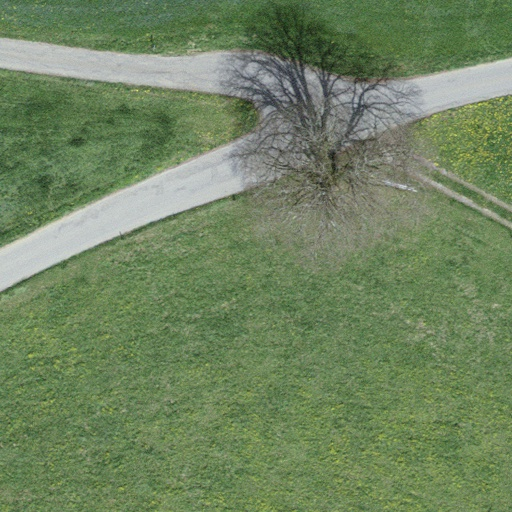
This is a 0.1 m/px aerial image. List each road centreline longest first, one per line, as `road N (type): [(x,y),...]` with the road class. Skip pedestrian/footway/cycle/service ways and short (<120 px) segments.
road 1 (unclassified): [(0,266),(350,123),(511,86)]
road 2 (track): [(511,219),(350,123)]
